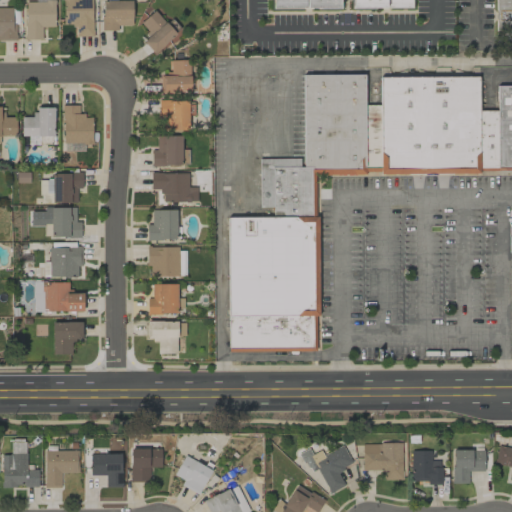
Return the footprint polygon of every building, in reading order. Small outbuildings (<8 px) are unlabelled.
[(25,40),(41,39),(41,26),(55,26),(54,0),(50,0),(25,0),(25,40)] [(92,36),(91,0),(61,0),(63,25),(75,24),(76,37),(92,36)] [(131,0),(114,0),(101,0),(101,30),(117,30),(117,25),(131,25),(131,0)] [(339,0),(339,9),(273,9),(273,0),(339,0)] [(351,0),(351,9),(411,8),(411,0),(351,0)] [(511,0),(495,0),(495,29),(511,29),(511,0)] [(0,7),(0,40),(17,40),(16,7),(0,7)] [(140,24),(149,32),(141,41),(154,54),(178,29),(169,21),(167,24),(152,10),(140,24)] [(160,74),(159,93),(189,93),(190,60),(170,60),(169,74),(160,74)] [(379,106),(364,106),(364,76),(302,75),(303,160),(303,168),(310,168),(310,175),(315,175),(364,175),(364,172),(379,172),(379,106)] [(379,78),(479,77),(479,112),(479,171),(479,176),(379,176),(379,172),(379,106),(379,78)] [(479,112),(496,112),(495,87),(511,86),(511,170),(479,171),(479,112)] [(187,100),(158,100),(157,118),(161,118),(161,130),(187,130),(187,100)] [(78,105),(62,105),(62,143),(91,143),(91,116),(78,116),(78,105)] [(0,135),(16,135),(15,117),(2,117),(2,106),(0,106),(0,135)] [(20,117),(21,136),(27,136),(27,144),(53,144),(53,107),(34,108),(34,116),(20,117)] [(180,135),(155,136),(156,149),(150,150),(151,165),(185,165),(185,154),(180,154),(180,135)] [(83,151),(83,144),(63,143),(63,150),(83,151)] [(315,216),(315,175),(310,175),(310,168),(303,168),(303,160),(258,160),(258,216),(315,216)] [(149,189),(161,189),(161,201),(196,202),(196,187),(187,187),(187,173),(150,172),(149,189)] [(76,202),(76,188),(81,188),(81,173),(51,173),(51,202),(76,202)] [(39,179),(39,202),(50,202),(50,179),(39,179)] [(75,208),(43,207),(43,211),(30,211),(30,225),(43,225),(43,236),(80,237),(80,221),(75,221),(75,208)] [(174,209),(150,210),(151,224),(146,224),(146,240),(175,240),(174,209)] [(226,216),(258,216),(315,216),(319,216),(320,317),(314,316),(227,317),(226,216)] [(177,276),(177,247),(146,246),(145,267),(149,267),(149,276),(177,276)] [(81,266),(80,247),(48,248),(49,277),(77,276),(76,267),(81,266)] [(33,312),(82,311),(82,292),(67,292),(67,281),(32,282),(33,312)] [(175,283),(151,284),(151,298),(146,298),(146,313),(183,312),(182,298),(176,298),(175,283)] [(314,316),(315,350),(227,352),(227,317),(314,316)] [(52,354),(70,354),(70,338),(80,338),(80,321),(51,322),(52,354)] [(175,354),(176,336),(184,336),(184,322),(146,321),(146,340),(157,340),(156,353),(175,354)] [(0,455),(1,488),(38,487),(37,469),(25,470),(24,439),(10,439),(10,455),(0,455)] [(361,443),(361,470),(382,469),(382,480),(401,479),(401,443),(361,443)] [(328,493),(343,486),(336,471),(351,464),(342,445),(322,455),(319,450),(311,455),(307,448),(298,453),(308,473),(316,469),(328,493)] [(511,466),(511,447),(496,446),(493,464),(511,466)] [(159,448),(129,449),(130,481),(149,481),(148,467),(160,467),(159,448)] [(451,483),(467,483),(467,471),(482,471),(483,450),(451,449),(451,483)] [(44,487),(60,487),(60,472),(77,472),(77,450),(44,450),(44,487)] [(430,451),(410,450),(410,481),(427,481),(427,484),(441,484),(441,467),(429,467),(430,451)] [(104,487),(120,487),(120,453),(89,454),(89,475),(104,475),(104,487)] [(180,485),(197,495),(211,470),(183,455),(173,475),(182,480),(180,485)] [(315,511),(323,501),(296,484),(278,511),(299,511),(303,506),(313,511),(315,511)] [(215,511),(218,511),(217,511),(248,511),(236,485),(202,500),(207,511),(215,511)]
